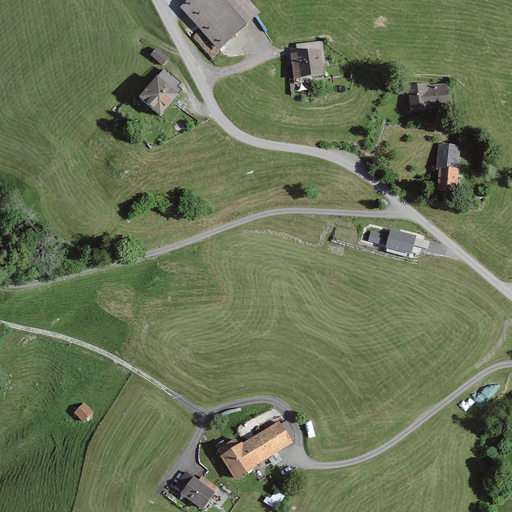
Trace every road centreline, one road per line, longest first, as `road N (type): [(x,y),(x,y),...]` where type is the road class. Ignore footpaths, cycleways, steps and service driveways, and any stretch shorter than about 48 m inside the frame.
road 1 (track): [(0,322),(107,354),(203,414),(272,407),(292,419),(307,462),(322,469),(383,453),(498,367),(511,369)]
road 2 (unclassified): [(408,209),(258,215),(158,251),(30,284),(0,282)]
road 3 (unclassified): [(408,209),(351,165),(229,128),(156,0)]
road 4 (unclassified): [(511,294),(408,209)]
